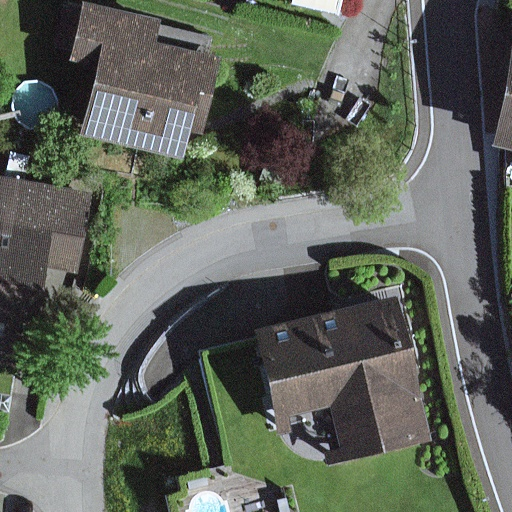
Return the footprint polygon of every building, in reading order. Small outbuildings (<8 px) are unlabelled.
[(128,0),(79,0),(77,11),(67,67),(88,70),(77,132),(197,154),(215,52),(157,41),(163,6),(128,0)] [(297,0),(345,13),(348,0),(297,0)] [(511,12),(492,158),(511,160),(511,12)] [(0,367),(22,370),(35,272),(72,277),(85,185),(0,173),(0,367)] [(397,290),(246,332),(271,424),(323,410),(337,461),(436,434),(397,290)]
